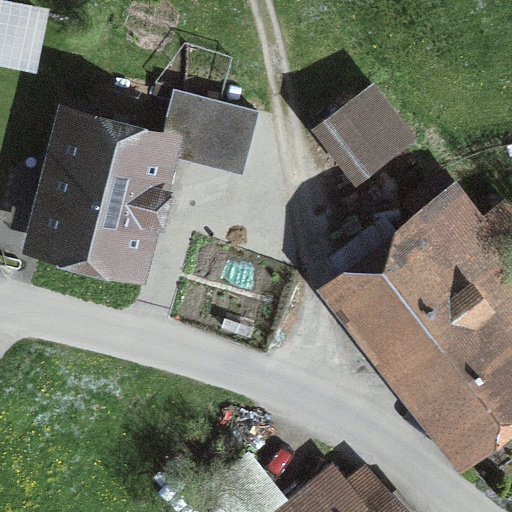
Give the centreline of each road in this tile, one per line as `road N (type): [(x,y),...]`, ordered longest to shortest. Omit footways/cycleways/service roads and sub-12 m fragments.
road 1 (unclassified): [(0,302),(198,353),(321,400),(459,511)]
road 2 (track): [(321,400),(288,99),(259,0)]
